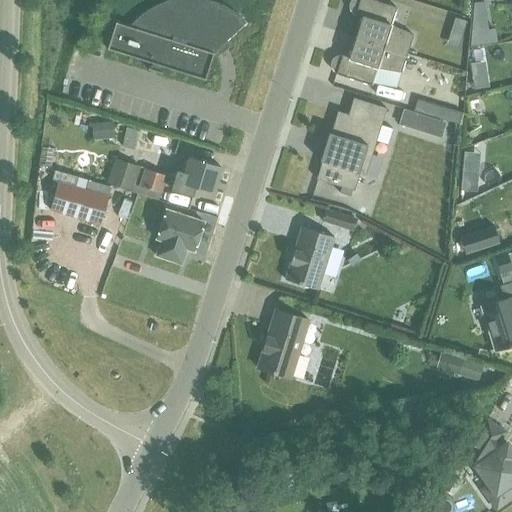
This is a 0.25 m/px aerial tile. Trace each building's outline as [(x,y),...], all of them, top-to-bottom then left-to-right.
[(223,45),(246,22),(238,15),(229,9),(219,4),(209,0),(207,0),(172,0),(166,2),(155,6),(146,12),(137,19),(130,27),(116,22),(108,49),(205,80),(214,53),(215,52),(218,54),(221,51),(225,48),(223,45)] [(391,25),(397,8),(376,1),(372,0),(351,0),(352,0),(351,1),(350,2),(350,3),(350,4),(349,5),(349,6),(349,7),(350,8),(350,9),(350,10),(351,11),(352,12),(353,13),(354,14),(355,14),(356,15),(355,16),(359,17),(362,18),(357,34),(356,37),(408,54),(409,50),(414,35),(402,30),(391,25)] [(455,20),(450,33),(461,37),(466,23),(455,20)] [(402,73),(408,54),(356,37),(355,41),(350,57),(343,55),(342,56),(341,56),(340,56),(339,56),(338,56),(337,56),(336,57),(335,57),(334,58),(333,59),(332,60),(332,61),(331,62),(331,63),(331,64),(331,65),(331,66),(331,67),(332,68),(332,69),(333,70),(334,71),(335,72),(336,73),(337,73),(337,74),(350,79),(372,85),(375,77),(377,71),(378,68),(402,73)] [(488,77),(473,79),(474,89),(489,86),(488,77)] [(320,168),(317,179),(335,185),(342,187),(340,193),(351,196),(353,190),(354,191),(357,182),(360,174),(363,175),(366,176),(372,154),(377,140),(388,144),(393,129),(381,125),(387,109),(387,108),(386,108),(371,103),(358,99),(354,98),(353,99),(357,101),(355,108),(352,116),(348,115),(338,111),(335,120),(331,133),(330,138),(343,142),(338,157),(336,165),(329,162),(323,160),(322,162),(320,168)] [(425,114),(429,103),(418,99),(414,110),(425,114)] [(405,109),(400,124),(433,134),(438,119),(405,109)] [(451,110),(448,120),(450,121),(459,124),(462,113),(451,110)] [(92,125),(94,140),(116,138),(114,122),(92,125)] [(138,147),(144,130),(131,126),(125,143),(138,147)] [(141,165),(116,157),(107,182),(133,190),(141,165)] [(193,196),(196,187),(212,192),(220,168),(190,158),(186,171),(178,168),(171,189),(193,196)] [(163,191),(168,175),(146,169),(141,184),(163,191)] [(463,175),(462,190),(477,192),(478,177),(463,175)] [(60,182),(51,209),(101,224),(109,197),(60,182)] [(195,251),(204,222),(166,209),(157,239),(161,240),(156,256),(182,264),(187,249),(195,251)] [(326,209),(322,220),(340,226),(343,215),(326,209)] [(318,289),(335,237),(302,227),(285,279),(318,289)] [(496,227),(462,237),(467,253),(501,243),(496,227)] [(511,267),(507,253),(496,257),(498,265),(501,274),(511,270),(511,267)] [(55,254),(50,276),(69,280),(74,258),(55,254)] [(511,282),(510,283),(504,284),(500,286),(504,299),(481,306),(495,350),(511,344),(511,282)] [(291,378),(309,320),(276,309),(258,368),(291,378)] [(442,352),(437,368),(478,381),(483,365),(442,352)] [(487,420),(464,459),(475,465),(489,485),(483,489),(497,509),(511,497),(511,449),(507,442),(503,445),(500,441),(506,431),(487,420)] [(453,477),(446,489),(455,495),(462,482),(453,477)] [(249,511),(249,496),(226,496),(226,511),(249,511)]
